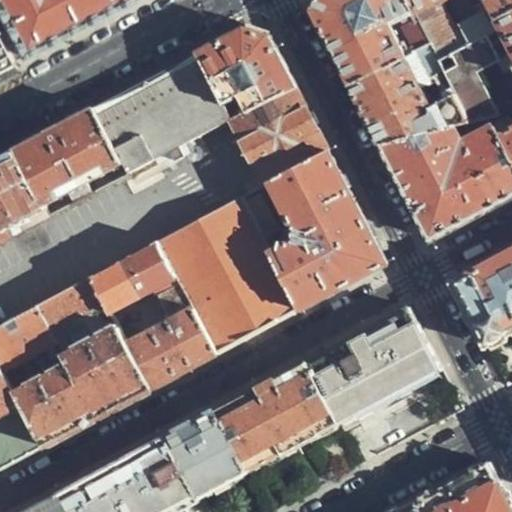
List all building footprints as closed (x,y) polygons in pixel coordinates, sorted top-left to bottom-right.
[(1,31),(14,64),(72,33),(132,0),(0,0),(0,1),(10,25),(1,31)] [(333,46),(353,82),(435,49),(420,18),(404,27),(414,47),(404,52),(387,21),(415,8),(410,0),(318,0),(315,11),(333,46)] [(420,18),(435,49),(442,60),(457,51),(466,47),(445,5),(441,3),(437,1),(438,0),(410,0),(415,8),(420,18)] [(511,0),(490,0),(500,17),(511,11),(511,0)] [(495,31),(481,3),(477,6),(483,17),(464,28),(471,44),(495,31)] [(469,109),(502,116),(481,75),(500,65),(504,73),(511,69),(511,11),(500,17),(504,26),(495,31),(471,44),(477,55),(463,62),(457,51),(442,60),(465,106),(466,108),(469,109)] [(199,52),(234,116),(297,86),(269,34),(247,26),(223,39),(199,52)] [(0,71),(14,64),(1,31),(0,28),(0,71)] [(435,49),(353,82),(368,110),(385,143),(425,126),(466,108),(465,106),(442,60),(435,49)] [(129,174),(234,116),(199,52),(95,107),(125,164),(129,174)] [(297,86),(234,116),(269,182),(274,180),(330,151),(315,122),(297,86)] [(66,195),(71,204),(89,195),(84,185),(116,168),(125,164),(95,107),(51,130),(14,150),(44,207),(66,195)] [(425,126),(385,143),(435,238),(484,212),(511,197),(511,150),(503,134),(497,122),(463,117),(465,121),(440,138),(431,138),(425,126)] [(511,129),(503,134),(511,150),(511,129)] [(0,241),(48,216),(44,207),(14,150),(0,156),(0,241)] [(330,151),(274,180),(304,240),(274,254),(300,309),(388,261),(359,206),(330,151)] [(165,241),(129,174),(89,195),(71,204),(48,216),(0,241),(0,326),(43,304),(96,277),(165,241)] [(262,193),(248,200),(270,245),(277,241),(275,234),(280,231),(269,207),(262,193)] [(248,200),(165,241),(220,352),(260,330),(300,309),(274,254),(270,245),(248,200)] [(96,277),(152,388),(184,371),(220,352),(165,241),(96,277)] [(489,346),(511,333),(511,253),(456,283),(472,313),(489,346)] [(96,277),(43,304),(62,340),(59,343),(97,418),(152,388),(96,277)] [(62,340),(43,304),(0,326),(0,355),(45,446),(88,423),(97,418),(59,343),(62,340)] [(310,362),(343,424),(382,403),(445,369),(412,307),(356,337),(310,362)] [(0,469),(45,446),(0,355),(0,469)] [(263,386),(218,410),(251,472),(300,447),(343,424),(310,362),(263,386)] [(169,436),(202,499),(251,472),(218,410),(193,423),(169,436)] [(26,511),(176,511),(202,499),(169,436),(26,511)] [(418,500),(424,511),(511,511),(511,499),(492,460),(457,479),(418,500)] [(424,511),(418,500),(396,511),(424,511)]
